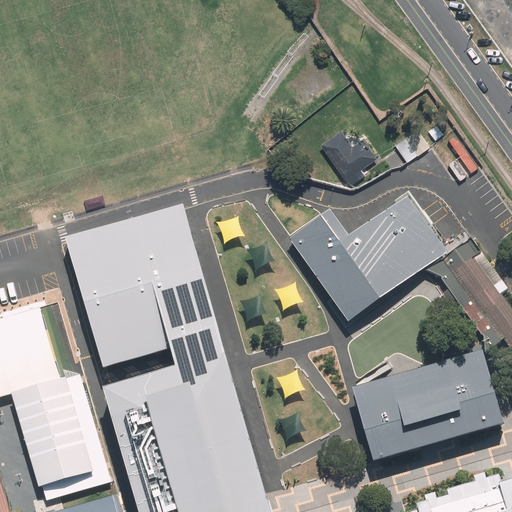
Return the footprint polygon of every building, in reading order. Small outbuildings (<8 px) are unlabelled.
[(346,181),(378,159),(364,139),(353,146),(341,130),(320,145),(346,181)] [(418,156),(431,147),(419,130),(406,140),(418,156)] [(443,141),(434,147),(457,178),(472,167),(460,151),(453,155),(443,141)] [(481,169),(464,181),(486,213),(504,201),(481,169)] [(349,320),(447,253),(410,199),(352,238),(334,212),(294,240),(349,320)] [(511,237),(511,218),(502,205),(481,221),(500,246),(511,237)] [(138,511),(272,511),(267,493),(225,343),(187,209),(68,242),(104,368),(169,349),(172,357),(174,366),(103,386),(138,511)] [(485,253),(511,289),(511,267),(486,233),(476,240),(485,253)] [(511,310),(500,294),(499,295),(472,258),(480,252),(470,238),(445,256),(504,338),(503,339),(510,349),(511,347),(511,310)] [(491,349),(501,342),(471,300),(441,259),(424,271),(439,276),(461,307),(491,349)] [(38,268),(0,278),(0,320),(18,315),(13,297),(26,293),(31,312),(49,307),(38,268)] [(357,393),(378,466),(507,428),(486,356),(364,391),(357,393)] [(78,374),(9,394),(36,488),(40,487),(44,501),(60,496),(110,482),(78,374)] [(511,511),(511,476),(500,480),(499,478),(498,473),(486,477),(484,471),(473,474),(474,480),(446,488),(448,494),(436,497),(435,491),(423,495),(425,499),(415,502),(417,507),(407,510),(407,511),(511,511)] [(64,509),(55,511),(54,510),(45,511),(121,511),(117,494),(64,509)]
